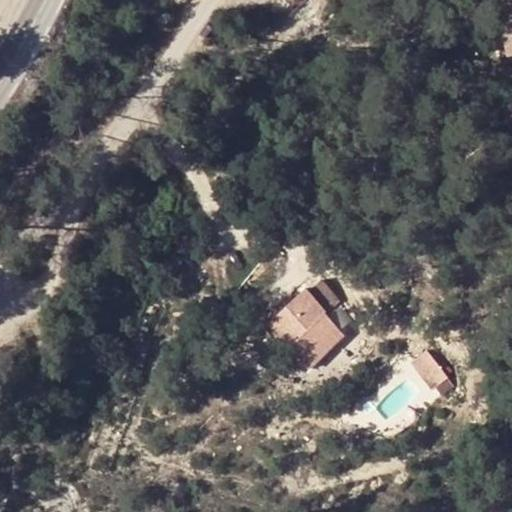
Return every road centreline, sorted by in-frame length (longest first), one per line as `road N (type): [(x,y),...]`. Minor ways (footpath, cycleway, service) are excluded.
road 1 (track): [(141,107),(0,266)]
road 2 (track): [(74,190),(70,246),(49,284),(29,298),(0,297)]
road 3 (residential): [(141,107),(213,0)]
